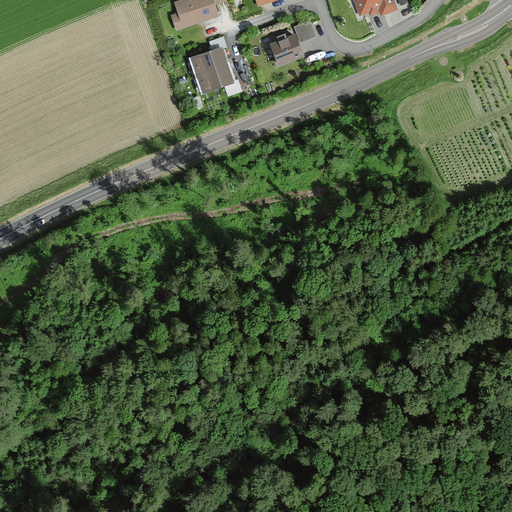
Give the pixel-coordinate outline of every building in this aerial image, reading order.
[(171,16),(176,32),(220,18),(216,7),(226,4),(224,0),(189,0),(175,5),(178,13),(171,16)] [(397,12),(392,0),(353,0),(360,19),(380,11),(382,18),(397,12)] [(296,34),(269,44),(278,67),(305,57),(296,34)] [(199,78),(230,67),(224,50),(193,61),(199,78)] [(205,95),(236,84),(230,67),(199,78),(205,95)]
